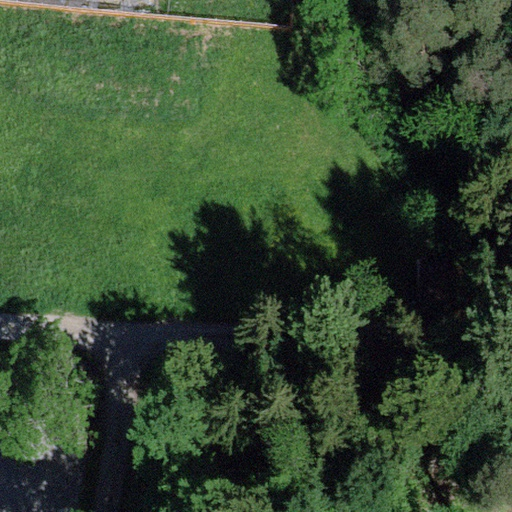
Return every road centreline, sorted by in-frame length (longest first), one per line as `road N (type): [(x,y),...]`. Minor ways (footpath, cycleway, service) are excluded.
road 1 (track): [(0,323),(121,341),(511,340)]
road 2 (track): [(121,341),(121,397),(102,511)]
